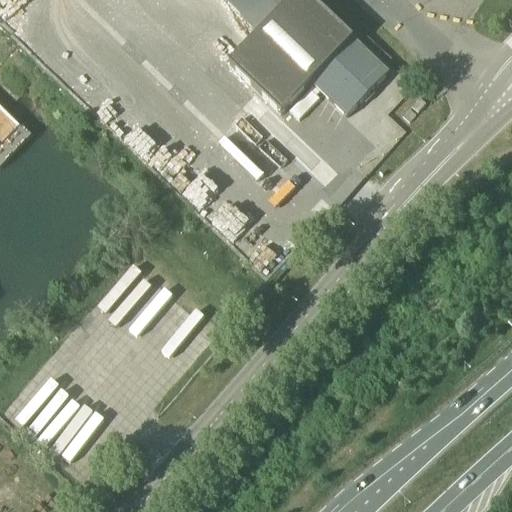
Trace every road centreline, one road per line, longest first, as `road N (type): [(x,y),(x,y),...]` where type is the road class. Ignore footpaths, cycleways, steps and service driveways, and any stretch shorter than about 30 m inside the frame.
road 1 (unclassified): [(137,511),(495,103)]
road 2 (primary): [(511,374),(360,511)]
